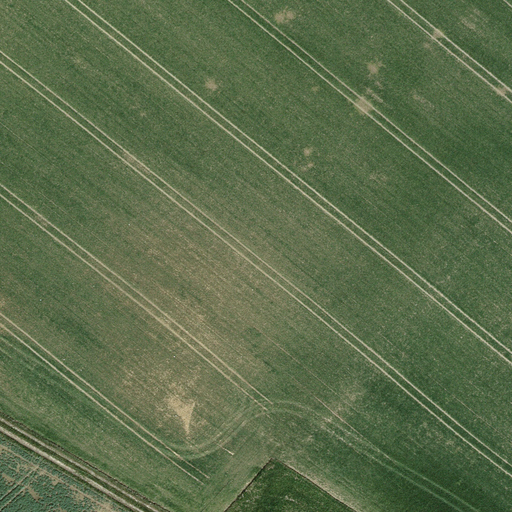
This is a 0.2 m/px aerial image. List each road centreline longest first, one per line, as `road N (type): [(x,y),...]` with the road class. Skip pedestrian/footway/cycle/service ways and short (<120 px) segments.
road 1 (track): [(247,511),(370,370)]
road 2 (track): [(0,428),(145,511)]
